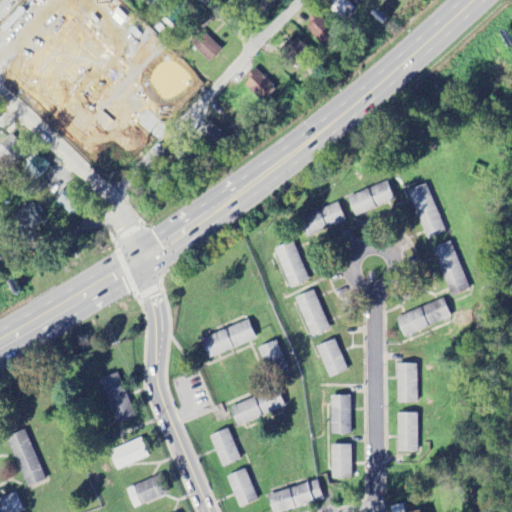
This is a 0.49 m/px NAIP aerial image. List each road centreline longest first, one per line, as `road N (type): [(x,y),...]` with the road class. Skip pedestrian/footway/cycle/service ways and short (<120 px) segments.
road 1 (trunk): [(0,343),(144,259),(283,161),(472,0)]
road 2 (residential): [(0,265),(71,242),(303,0)]
road 3 (residential): [(206,511),(157,393),(157,318),(144,259)]
road 4 (residential): [(144,259),(113,200),(0,92)]
road 5 (residential): [(376,506),(370,299)]
road 6 (residential): [(370,299),(354,291),(347,266),(364,246),(382,246),(399,262),(400,278),(392,292),(370,299)]
